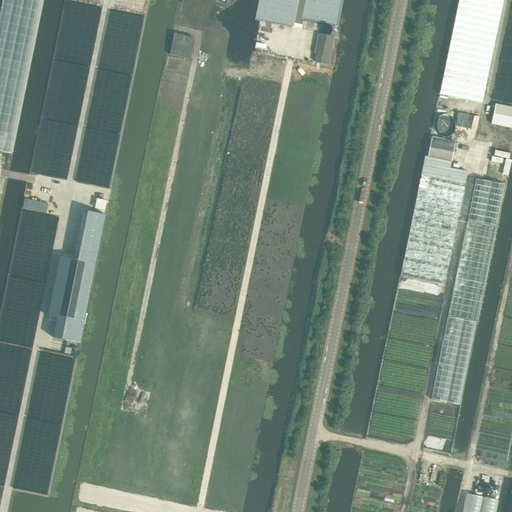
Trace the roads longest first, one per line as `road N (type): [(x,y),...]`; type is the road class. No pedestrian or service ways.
road 1 (track): [(2,511),(108,0)]
road 2 (tertiary): [(400,0),(294,511)]
road 3 (unknown): [(305,0),(201,511)]
road 4 (unknown): [(311,431),(451,462)]
